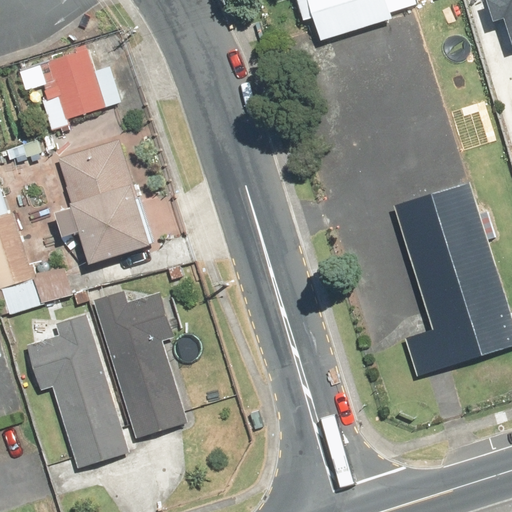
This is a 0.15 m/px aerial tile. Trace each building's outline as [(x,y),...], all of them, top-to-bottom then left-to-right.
[(403,0),(292,0),(300,22),(310,19),(318,45),(408,15),(403,0)] [(511,13),(511,0),(495,0),(501,17),(511,13)] [(108,109),(88,60),(29,85),(49,134),(108,109)] [(134,130),(60,153),(96,269),(170,246),(134,130)] [(38,137),(17,143),(24,163),(45,157),(38,137)] [(511,336),(461,171),(387,194),(425,315),(400,323),(413,366),(511,336)] [(10,216),(0,218),(0,288),(28,280),(10,216)] [(62,268),(31,279),(41,307),(71,296),(62,268)] [(160,283),(99,301),(142,438),(202,420),(160,283)] [(140,450),(98,315),(31,335),(48,389),(58,386),(83,467),(140,450)]
